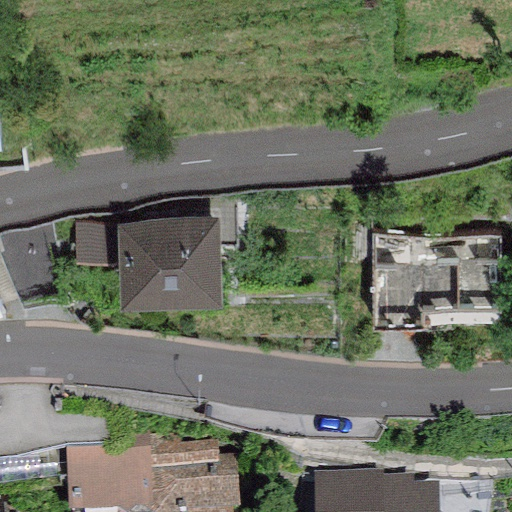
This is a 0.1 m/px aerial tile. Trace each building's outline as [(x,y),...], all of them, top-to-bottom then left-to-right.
[(217,205),(116,209),(117,221),(118,253),(119,287),(220,284),(217,205)] [(118,253),(117,221),(74,222),(75,255),(118,253)] [(499,228),(371,230),(372,311),(500,310),(499,228)] [(117,445),(66,449),(66,511),(228,511),(229,511),(239,511),(237,456),(218,456),(217,441),(177,443),(176,433),(116,434),(117,445)] [(381,473),(310,475),(311,511),(437,511),(437,487),(413,488),(413,477),(381,478),(381,473)]
